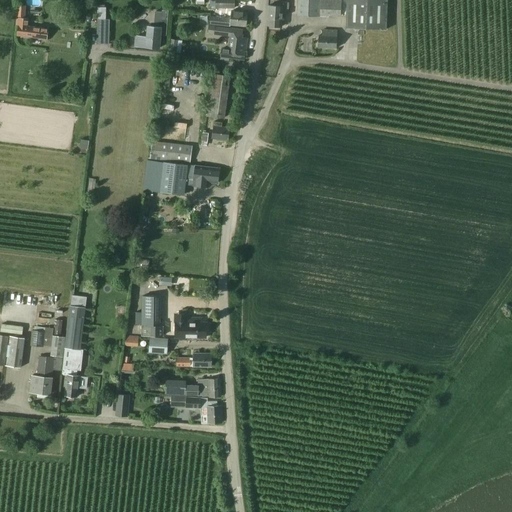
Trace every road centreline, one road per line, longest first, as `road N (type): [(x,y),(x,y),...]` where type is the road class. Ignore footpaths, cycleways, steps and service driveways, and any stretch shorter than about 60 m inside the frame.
road 1 (unclassified): [(229,430),(219,267),(260,0)]
road 2 (residential): [(26,345),(20,392),(32,414),(229,430)]
